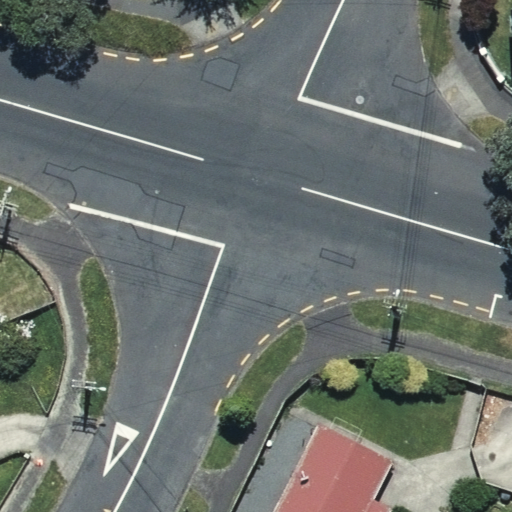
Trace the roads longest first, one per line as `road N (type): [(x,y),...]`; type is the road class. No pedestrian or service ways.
road 1 (residential): [(115,511),(260,175)]
road 2 (unclassified): [(260,175),(0,99)]
road 3 (unclassified): [(511,249),(260,175)]
road 4 (residential): [(260,175),(342,0)]
